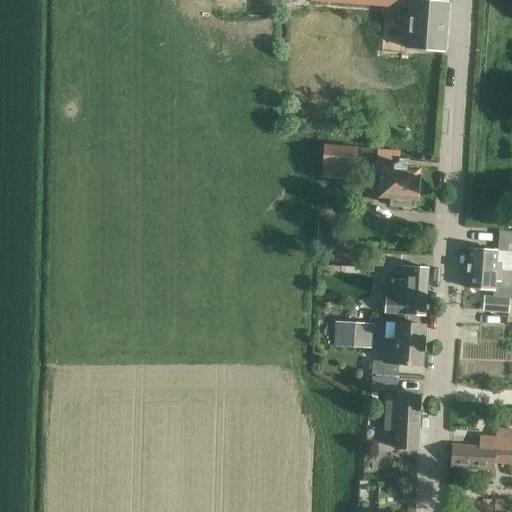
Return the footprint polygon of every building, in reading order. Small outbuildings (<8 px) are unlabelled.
[(312,0),(312,2),(412,9),(409,49),(444,51),(448,3),(418,1),(417,0),(312,0)] [(322,146),(321,163),(326,163),(354,165),(355,147),(328,145),(322,146)] [(390,205),(400,206),(414,207),(415,198),(417,198),(419,170),(406,169),(407,166),(393,164),(392,171),(385,170),(382,195),(391,196),(390,205)] [(319,228),(319,245),(338,245),(338,227),(319,228)] [(511,243),(511,227),(501,227),(500,243),(511,243)] [(497,251),(468,249),(467,265),(496,267),(496,270),(511,272),(511,271),(511,253),(509,254),(497,253),(497,251)] [(496,267),(467,265),(465,288),(494,290),(496,270),(496,267)] [(388,313),(405,314),(425,316),(428,269),(401,267),(400,275),(397,275),(395,298),(389,298),(388,313)] [(509,313),(510,299),(494,297),(485,297),(484,311),(504,313),(509,313)] [(335,320),(334,347),(374,348),(374,324),(335,320)] [(425,326),(405,325),(387,323),(384,363),(374,363),(373,375),(398,376),(398,364),(422,366),(425,326)] [(372,378),(371,390),(396,392),(397,379),(372,378)] [(396,448),(397,448),(417,450),(420,396),(387,394),(385,424),(397,425),(396,448)] [(471,468),(492,470),(493,470),(494,463),(511,464),(511,460),(511,438),(496,438),(495,449),(452,446),(451,467),(471,468)] [(482,511),(495,511),(511,511),(511,501),(482,500),(482,511)]
